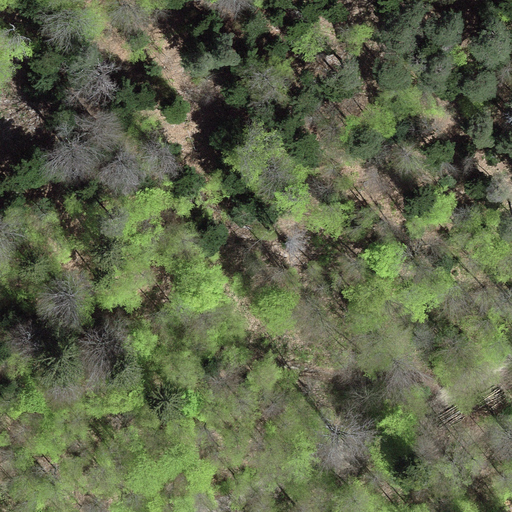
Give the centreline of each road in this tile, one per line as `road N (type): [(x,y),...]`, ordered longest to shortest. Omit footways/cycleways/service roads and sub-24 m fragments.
road 1 (track): [(463,385),(309,373),(50,307),(0,302)]
road 2 (track): [(194,511),(233,501),(511,356)]
